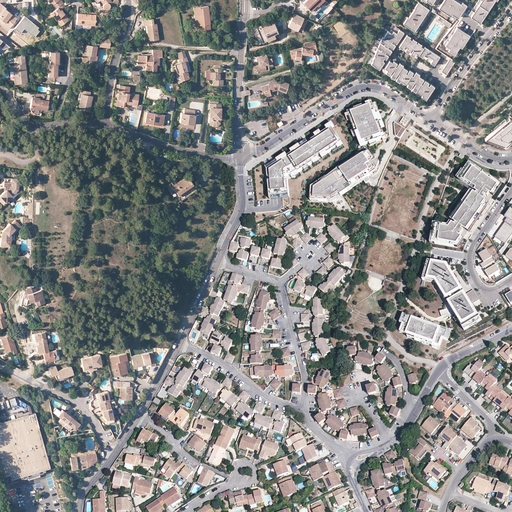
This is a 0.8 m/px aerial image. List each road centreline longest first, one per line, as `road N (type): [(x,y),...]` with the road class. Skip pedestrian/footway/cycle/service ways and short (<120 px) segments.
road 1 (residential): [(434,121),(382,88),(361,86),(258,150),(239,151)]
road 2 (residential): [(239,158),(142,138),(104,119)]
road 3 (residential): [(239,151),(244,12)]
road 4 (residential): [(105,443),(79,406),(0,363)]
road 5 (residential): [(434,121),(511,10)]
road 6 (residential): [(180,344),(296,408)]
road 7 (residential): [(296,408),(305,381),(278,283)]
road 8 (residential): [(104,119),(128,0)]
